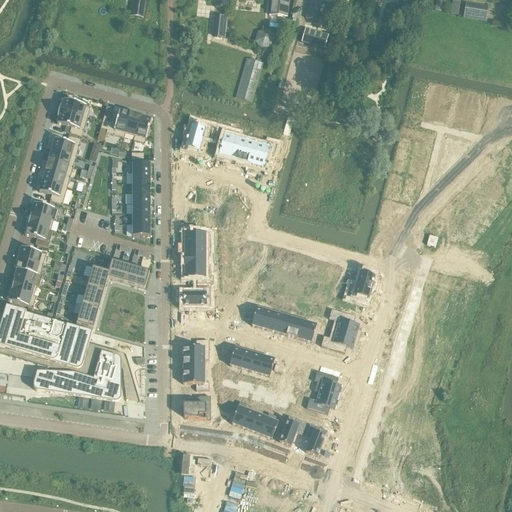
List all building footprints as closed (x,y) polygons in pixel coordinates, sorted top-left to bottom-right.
[(132,0),(130,17),(143,19),(145,0),(132,0)] [(270,0),(269,15),(282,17),(283,7),(292,8),(292,0),(270,0)] [(310,0),(306,19),(316,22),(322,0),(310,0)] [(453,1),(451,15),(458,16),(460,3),(453,1)] [(463,18),(485,22),(488,7),(466,4),(463,18)] [(214,15),(213,37),(227,38),(228,15),(214,15)] [(301,43),(324,49),(328,36),(305,29),(301,43)] [(257,48),(273,47),(272,30),(256,30),(257,48)] [(262,64),(247,60),(236,99),(251,103),(262,64)] [(60,107),(59,112),(87,120),(90,108),(86,107),(87,103),(84,102),(81,101),(78,100),(76,105),(74,104),(64,101),(62,107),(60,107)] [(429,100),(425,122),(427,122),(427,123),(428,123),(428,122),(435,124),(439,103),(438,102),(429,100)] [(439,103),(435,124),(436,124),(436,125),(437,124),(443,125),(447,104),(448,104),(448,102),(439,100),(438,102),(439,103)] [(447,104),(443,125),(444,126),(445,126),(450,127),(451,127),(455,106),(448,104),(447,104)] [(450,127),(450,128),(461,130),(461,129),(460,129),(464,110),(465,110),(466,106),(455,104),(455,106),(451,127),(450,127)] [(472,112),(469,131),(475,132),(475,133),(476,133),(476,132),(478,133),(479,128),(480,128),(481,126),(480,126),(483,109),(473,107),(472,112)] [(464,110),(460,129),(461,129),(467,130),(466,131),(467,131),(467,130),(469,131),(472,112),(465,110),(464,110)] [(58,121),(57,125),(71,129),(69,135),(81,139),(87,120),(59,112),(57,118),(59,119),(58,121)] [(107,132),(106,135),(113,137),(123,139),(124,140),(125,135),(124,135),(130,115),(119,112),(117,118),(116,123),(116,124),(113,123),(110,122),(107,132)] [(130,115),(124,135),(125,135),(134,138),(135,138),(140,117),(130,115)] [(134,138),(133,142),(142,145),(144,145),(145,145),(147,137),(148,137),(150,130),(149,130),(150,126),(151,121),(140,117),(135,138),(134,138)] [(103,122),(100,130),(107,132),(110,122),(111,120),(104,118),(103,122)] [(186,143),(185,149),(185,150),(191,151),(191,150),(195,151),(198,152),(200,147),(200,146),(202,138),(208,140),(212,127),(202,125),(192,122),(191,127),(189,134),(187,133),(185,141),(186,141),(186,143)] [(219,130),(216,142),(222,144),(220,150),(219,152),(220,152),(219,157),(220,157),(220,158),(221,158),(221,157),(230,160),(236,139),(238,135),(228,132),(219,130)] [(410,136),(408,146),(431,152),(432,152),(431,152),(433,145),(433,144),(434,142),(432,141),(427,140),(424,139),(420,138),(416,137),(415,137),(415,138),(412,137),(410,136)] [(54,140),(51,151),(76,158),(81,141),(68,137),(66,144),(63,143),(59,142),(54,140)] [(236,139),(230,160),(230,161),(231,161),(231,160),(235,162),(236,162),(236,163),(238,163),(239,164),(241,164),(247,142),(236,139)] [(247,142),(241,164),(242,165),(242,164),(245,165),(246,164),(247,165),(251,166),(252,167),(252,166),(258,145),(247,142)] [(258,145),(252,166),(261,169),(262,169),(263,169),(264,167),(265,165),(266,165),(266,163),(265,162),(267,156),(273,158),(277,146),(270,144),(268,148),(258,145)] [(408,146),(405,155),(429,161),(431,152),(408,146)] [(51,151),(48,161),(73,168),(76,158),(51,151)] [(511,159),(504,152),(498,158),(511,171),(511,159)] [(405,155),(403,163),(405,164),(426,169),(427,168),(428,167),(427,167),(428,161),(429,162),(429,161),(405,155)] [(511,171),(498,158),(492,164),(493,166),(494,165),(509,180),(511,177),(511,171)] [(48,161),(45,172),(70,179),(73,168),(48,161)] [(403,171),(403,172),(424,177),(425,176),(425,175),(426,169),(405,164),(403,171)] [(150,165),(132,165),(132,175),(150,175),(150,165)] [(493,166),(488,171),(503,186),(509,180),(494,165),(493,166)] [(401,171),(399,179),(422,185),(422,184),(423,184),(423,183),(423,181),(424,177),(403,172),(403,171),(401,171)] [(488,171),(480,179),(488,186),(484,191),(493,200),(505,188),(503,186),(488,171)] [(45,172),(42,182),(67,189),(70,179),(45,172)] [(126,175),(126,185),(132,185),(149,185),(150,175),(132,175),(126,175)] [(186,175),(181,193),(191,196),(197,178),(186,175)] [(197,178),(191,196),(199,198),(205,180),(197,178)] [(399,179),(395,195),(407,199),(409,192),(412,193),(412,194),(415,195),(415,194),(419,195),(420,193),(421,193),(421,192),(420,192),(421,189),(422,189),(422,188),(421,188),(422,185),(399,179)] [(205,180),(199,198),(209,201),(215,183),(205,180)] [(42,182),(39,193),(51,197),(49,203),(55,204),(62,206),(67,189),(42,182)] [(149,185),(132,185),(132,196),(149,196),(149,185)] [(472,187),(465,195),(482,211),(489,204),(480,195),(472,187)] [(233,191),(230,201),(249,206),(251,196),(247,195),(247,194),(245,193),(244,194),(233,191)] [(459,200),(459,201),(474,216),(475,218),(482,211),(465,195),(459,200)] [(149,196),(132,196),(132,206),(150,206),(149,196)] [(457,199),(451,205),(468,222),(474,216),(459,201),(459,200),(457,199)] [(230,201),(228,209),(246,214),(249,206),(230,201)] [(34,204),(31,215),(51,221),(53,222),(55,223),(59,211),(34,204)] [(451,205),(445,211),(462,228),(468,222),(451,205)] [(150,206),(132,206),(132,216),(150,216),(150,206)] [(228,209),(225,219),(244,224),(247,214),(246,214),(228,209)] [(445,211),(438,219),(445,226),(441,231),(450,240),(462,228),(445,211)] [(31,215),(28,226),(48,231),(50,232),(50,231),(53,222),(51,221),(31,215)] [(150,216),(132,216),(132,226),(150,226),(150,216)] [(28,226),(25,236),(37,240),(35,246),(47,249),(48,250),(50,243),(52,235),(53,232),(50,231),(50,232),(48,231),(28,226)] [(132,227),(126,227),(126,236),(132,236),(132,237),(150,237),(150,226),(132,226),(132,227)] [(185,237),(184,237),(184,238),(185,238),(185,246),(210,246),(210,235),(205,235),(192,235),(192,234),(190,234),(190,235),(185,235),(185,237)] [(234,244),(231,255),(241,258),(246,239),(236,237),(235,241),(234,241),(233,243),(234,244)] [(438,239),(429,237),(426,246),(434,248),(435,249),(438,239)] [(246,239),(241,258),(249,260),(254,242),(246,239)] [(254,242),(249,260),(259,263),(264,244),(254,241),(254,242)] [(185,248),(184,248),(184,249),(185,249),(185,256),(185,257),(207,257),(210,257),(210,256),(210,246),(185,246),(185,248)] [(20,254),(18,259),(43,266),(46,256),(25,250),(20,248),(20,249),(18,254),(20,254)] [(275,249),(270,268),(280,271),(285,252),(275,249)] [(285,252),(280,271),(288,273),(293,254),(285,252)] [(293,254),(288,273),(298,276),(303,257),(293,254)] [(185,256),(184,256),(184,268),(185,268),(185,267),(207,267),(207,257),(185,257),(185,256)] [(16,264),(14,270),(17,271),(40,277),(43,266),(18,259),(17,264),(16,264)] [(315,261),(310,280),(320,283),(325,264),(315,261)] [(109,274),(107,279),(116,282),(121,265),(111,262),(108,273),(109,274)] [(325,264),(320,283),(328,285),(333,266),(325,264)] [(121,265),(116,282),(124,284),(125,284),(130,268),(121,265)] [(333,266),(328,285),(338,288),(343,269),(333,266)] [(86,267),(83,277),(90,278),(89,279),(106,283),(107,279),(109,274),(108,273),(86,267)] [(185,275),(184,275),(184,276),(185,276),(185,279),(197,279),(197,285),(213,285),(213,278),(210,278),(210,267),(207,267),(185,267),(185,268),(185,275)] [(130,268),(125,284),(135,287),(139,270),(130,268)] [(139,270),(135,287),(144,290),(149,273),(139,270)] [(17,271),(14,281),(36,287),(36,288),(39,288),(41,279),(42,277),(40,277),(17,271)] [(409,284),(408,286),(434,293),(440,275),(425,271),(425,272),(427,272),(426,278),(424,277),(424,278),(421,277),(412,274),(411,276),(410,279),(409,282),(409,284)] [(351,286),(347,299),(366,304),(370,293),(371,293),(372,292),(374,286),(373,285),(373,284),(372,283),(374,277),(364,274),(364,275),(361,274),(359,280),(359,279),(358,280),(359,280),(359,281),(358,283),(357,286),(357,288),(351,286)] [(89,279),(87,288),(104,293),(106,283),(89,279)] [(14,281),(11,291),(34,298),(34,297),(36,289),(36,288),(36,287),(14,281)] [(406,294),(405,298),(414,301),(414,300),(417,301),(419,302),(418,303),(419,303),(418,307),(417,307),(415,307),(429,312),(434,293),(408,286),(408,287),(406,294)] [(87,288),(84,297),(101,302),(103,295),(104,293),(87,288)] [(197,295),(183,295),(183,307),(205,307),(210,307),(210,295),(210,288),(197,288),(197,295)] [(11,291),(8,302),(12,303),(33,309),(36,298),(34,297),(34,298),(11,291)] [(78,296),(75,304),(82,306),(98,311),(99,309),(101,302),(84,297),(78,296)] [(82,306),(79,315),(96,320),(98,311),(82,306)] [(0,355),(10,358),(37,366),(39,366),(36,373),(33,385),(33,386),(33,387),(33,388),(33,389),(34,390),(34,391),(35,391),(36,392),(37,392),(37,393),(40,393),(52,395),(82,399),(114,404),(116,404),(117,404),(117,403),(118,403),(119,403),(119,402),(120,401),(120,400),(121,399),(121,398),(121,394),(121,363),(121,362),(120,361),(120,360),(119,359),(118,359),(118,358),(117,358),(101,353),(102,349),(88,346),(92,333),(89,333),(6,309),(5,311),(0,328),(0,355)] [(256,309),(251,327),(261,330),(267,312),(256,309)] [(331,311),(329,321),(334,322),(331,331),(355,338),(358,328),(358,326),(353,325),(355,318),(331,311)] [(267,312),(261,330),(271,333),(276,315),(267,312)] [(397,325),(396,327),(424,335),(429,317),(417,313),(416,314),(417,314),(416,319),(415,319),(412,318),(412,319),(410,318),(400,315),(399,317),(398,321),(397,324),(397,326),(397,325)] [(79,315),(76,325),(93,330),(96,320),(79,315)] [(276,315),(271,333),(281,336),(286,318),(276,315)] [(286,318),(281,336),(291,338),(296,321),(286,318)] [(296,321),(291,338),(301,341),(306,323),(296,321)] [(306,323),(301,341),(311,344),(316,326),(306,323)] [(393,337),(393,339),(403,342),(405,342),(408,343),(406,349),(422,354),(424,347),(421,346),(424,335),(396,327),(396,328),(396,330),(395,330),(395,333),(394,337),(393,337)] [(324,338),(321,348),(344,355),(346,348),(352,349),(355,338),(331,331),(329,340),(324,338)] [(196,348),(183,348),(183,349),(183,361),(204,361),(209,361),(209,349),(209,342),(196,342),(196,348)] [(234,349),(229,367),(239,370),(245,352),(234,349)] [(245,352),(239,370),(249,373),(254,355),(245,352)] [(385,366),(384,368),(411,375),(416,357),(402,353),(402,354),(403,354),(402,360),(400,359),(400,360),(397,359),(388,356),(387,358),(388,358),(387,360),(387,361),(386,361),(386,364),(386,365),(385,366)] [(254,355),(249,373),(259,376),(264,358),(254,355)] [(264,358),(259,376),(269,379),(274,363),(274,361),(264,358)] [(204,361),(183,361),(183,373),(204,373),(204,372),(204,361)] [(382,378),(381,380),(391,383),(391,382),(393,383),(395,384),(393,390),(392,389),(392,390),(406,394),(411,375),(384,368),(384,369),(383,374),(382,376),(382,378)] [(204,373),(183,373),(183,385),(196,385),(196,392),(208,392),(209,392),(209,390),(209,385),(207,385),(207,372),(204,372),(204,373)] [(317,373),(314,383),(317,384),(314,393),(319,394),(338,399),(341,388),(336,386),(338,379),(317,373)] [(309,400),(306,410),(327,416),(329,409),(335,411),(338,399),(319,394),(316,402),(309,400)] [(376,397),(373,409),(400,417),(404,406),(406,399),(393,395),(391,402),(376,397)] [(197,406),(183,406),(183,417),(183,418),(183,419),(184,419),(185,419),(188,420),(210,423),(210,398),(197,398),(197,406)] [(238,408),(231,425),(242,429),(248,412),(249,412),(251,408),(239,403),(238,408)] [(373,409),(369,421),(384,426),(383,432),(395,435),(397,429),(400,417),(373,409)] [(248,412),(242,429),(251,433),(258,416),(249,412),(248,412)] [(267,419),(261,437),(271,441),(278,423),(280,419),(269,415),(267,419)] [(258,416),(251,433),(261,437),(267,419),(258,416)] [(287,422),(279,443),(291,448),(296,434),(302,437),(306,425),(306,424),(289,418),(287,422)] [(309,426),(305,438),(311,440),(305,454),(317,458),(324,439),(325,437),(327,432),(315,428),(309,426)] [(354,463),(351,469),(362,473),(371,449),(361,445),(359,450),(356,456),(355,455),(352,462),(354,463)] [(324,449),(321,457),(326,459),(329,452),(324,449)] [(371,449),(362,473),(372,477),(381,453),(371,449)] [(381,453),(372,477),(382,481),(391,457),(381,453)] [(391,457),(382,481),(393,485),(400,466),(402,461),(401,461),(391,457)] [(400,474),(406,476),(401,490),(412,494),(422,469),(411,465),(412,462),(406,459),(405,459),(403,467),(400,474)] [(422,469),(412,494),(423,499),(428,485),(434,487),(439,476),(439,475),(432,473),(422,469)] [(228,485),(226,491),(240,495),(238,501),(251,505),(253,498),(248,497),(251,484),(244,482),(245,480),(237,478),(237,479),(235,479),(234,479),(230,478),(229,478),(228,478),(226,485),(228,485)] [(270,506),(268,511),(287,511),(293,499),(282,495),(276,508),(270,506)] [(293,499),(287,511),(300,511),(304,504),(293,499)]
